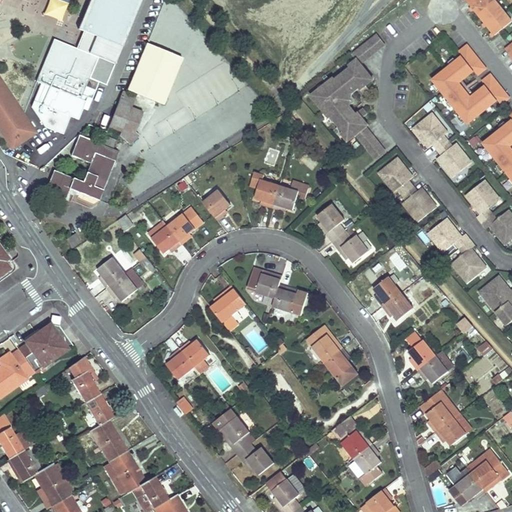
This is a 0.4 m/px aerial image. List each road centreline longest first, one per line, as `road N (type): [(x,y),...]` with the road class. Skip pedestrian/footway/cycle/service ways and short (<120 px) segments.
road 1 (residential): [(120,357),(168,319),(211,252),(261,237),(299,249),(371,339),(426,511)]
road 2 (residential): [(511,88),(451,14),(396,51),(404,139),(498,259),(511,260)]
road 3 (tertiary): [(120,357),(233,511)]
